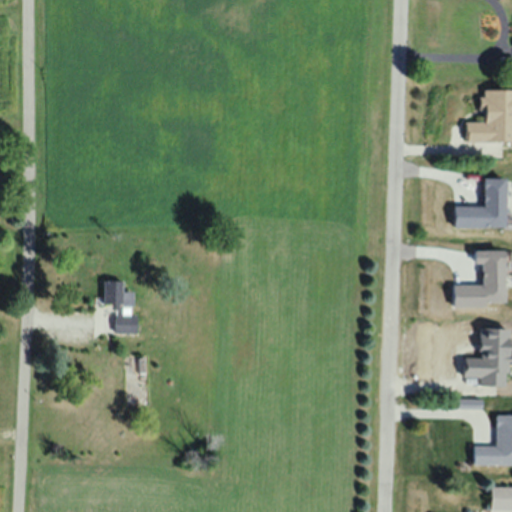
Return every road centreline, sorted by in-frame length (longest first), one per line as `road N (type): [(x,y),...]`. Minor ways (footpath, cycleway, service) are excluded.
road 1 (residential): [(384,511),(402,0)]
road 2 (residential): [(21,511),(31,0)]
